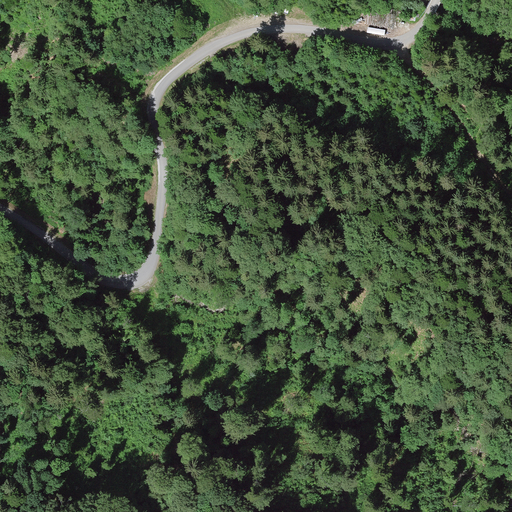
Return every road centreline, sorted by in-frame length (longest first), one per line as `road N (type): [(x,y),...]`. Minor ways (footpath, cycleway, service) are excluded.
road 1 (residential): [(435,0),(399,42),(272,28),(219,42),(173,73),(153,108),(163,178),(155,247),(147,271),(132,281),(84,269),(0,207)]
road 2 (track): [(399,42),(511,193)]
